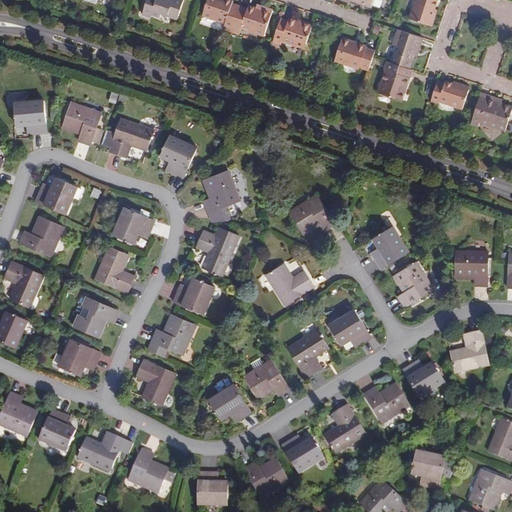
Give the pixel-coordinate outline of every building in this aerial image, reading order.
[(148,0),(145,10),(152,13),(161,16),(162,13),(178,18),(184,0),(148,0)] [(225,26),(233,28),(240,6),(233,3),(234,0),(232,0),(208,0),(203,15),(226,22),(225,26)] [(418,0),(415,0),(410,19),(412,19),(418,0)] [(418,0),(412,19),(433,26),(436,15),(434,14),(436,10),(439,1),(437,0),(418,0)] [(233,28),(241,31),(242,28),(265,36),(273,10),(263,6),(262,10),(256,8),(249,5),(248,9),(240,6),(233,28)] [(281,18),(274,41),(281,43),(282,41),(305,48),(312,26),(290,18),(289,21),(281,18)] [(398,46),(392,63),(411,69),(419,44),(414,42),(416,36),(398,30),(394,44),(398,46)] [(411,69),(413,70),(424,38),(416,36),(414,42),(419,44),(411,69)] [(361,68),(369,70),(374,57),(376,51),(367,48),(368,47),(359,44),(358,45),(352,42),(343,39),(336,61),(360,69),(361,68)] [(410,78),(413,70),(411,69),(392,63),(388,62),(385,70),(386,71),(379,93),(403,101),(406,91),(403,90),(408,78),(410,78)] [(438,81),(432,100),(439,102),(440,100),(447,103),(447,104),(463,109),(470,88),(455,82),(454,84),(446,81),(445,83),(438,81)] [(116,102),(120,92),(113,90),(109,100),(116,102)] [(482,93),(471,123),(479,126),(480,122),(505,131),(511,111),(511,106),(503,103),(489,99),(490,96),(482,93)] [(17,126),(28,126),(34,126),(34,134),(48,133),(45,101),(26,102),(26,100),(16,101),(17,126)] [(63,128),(81,134),(86,136),(83,143),(91,146),(93,141),(98,143),(103,130),(98,128),(103,113),(72,103),(63,128)] [(147,151),(154,131),(122,119),(116,134),(110,133),(106,145),(111,147),(110,151),(127,158),(132,145),(147,151)] [(161,156),(171,161),(176,163),(172,172),(184,177),(198,148),(181,140),(182,138),(172,134),(161,156)] [(176,163),(171,161),(168,169),(172,172),(176,163)] [(204,181),(211,199),(213,203),(206,205),(210,213),(214,212),(218,221),(231,219),(226,207),(240,201),(228,171),(204,181)] [(69,195),(74,185),(57,178),(52,188),(50,192),(42,189),(37,201),(66,215),(74,197),(69,195)] [(78,187),(74,185),(69,195),(74,197),(78,187)] [(91,195),(99,198),(102,190),(94,187),(91,195)] [(304,235),(321,225),(325,223),(329,228),(336,224),(319,195),(290,211),(304,235)] [(125,208),(118,225),(123,226),(118,236),(135,244),(139,234),(141,230),(150,234),(155,221),(125,208)] [(213,221),(218,221),(214,212),(210,213),(213,221)] [(31,238),(24,235),(21,243),(51,257),(65,227),(41,217),(33,234),(31,238)] [(123,226),(118,225),(114,234),(118,236),(123,226)] [(383,253),(375,257),(382,270),(410,252),(400,236),(402,235),(397,226),(374,239),(380,248),(383,253)] [(148,238),(150,234),(141,230),(139,234),(148,238)] [(243,238),(229,232),(225,240),(205,231),(198,247),(209,252),(203,268),(222,276),(234,248),(238,249),(243,238)] [(130,255),(111,247),(96,279),(128,293),(135,276),(123,271),(130,255)] [(373,253),(375,257),(383,253),(380,248),(373,253)] [(456,278),(475,279),(480,279),(480,286),(488,286),(489,252),(457,251),(456,278)] [(295,275),(302,270),(295,260),(288,265),(295,275)] [(31,307),(44,275),(13,261),(6,278),(18,283),(11,298),(31,307)] [(395,275),(405,292),(407,296),(401,300),(406,307),(434,290),(418,262),(395,275)] [(315,287),(305,271),(294,278),(285,264),(267,275),(285,306),(315,287)] [(204,314),(211,297),(207,295),(211,286),(194,278),(190,288),(188,293),(180,290),(175,302),(204,314)] [(182,284),(180,290),(188,293),(190,288),(182,284)] [(207,295),(211,297),(216,287),(211,286),(207,295)] [(99,338),(107,320),(109,315),(116,318),(119,311),(88,297),(75,327),(99,338)] [(342,345),(351,339),(356,337),(360,345),(372,337),(355,310),(340,319),(339,317),(329,323),(342,345)] [(8,311),(3,321),(1,326),(0,325),(0,340),(17,348),(29,321),(8,311)] [(172,314),(165,331),(163,336),(156,333),(153,341),(183,354),(196,324),(172,314)] [(330,348),(318,330),(289,348),(307,378),(323,368),(316,357),(330,348)] [(482,331),(464,335),(467,348),(451,352),(456,373),(489,365),(482,331)] [(356,337),(351,339),(356,347),(360,345),(356,337)] [(88,361),(96,365),(102,352),(72,339),(64,356),(69,358),(65,368),(81,376),(85,366),(88,361)] [(69,358),(64,356),(60,366),(65,368),(69,358)] [(176,373),(145,360),(138,377),(150,382),(143,397),(163,405),(176,373)] [(258,399),(275,389),(279,386),(283,393),(290,388),(272,360),(245,376),(258,399)] [(94,370),(96,365),(88,361),(85,366),(94,370)] [(419,361),(415,364),(420,371),(424,368),(419,361)] [(420,371),(415,364),(404,371),(421,398),(436,389),(434,384),(443,379),(433,363),(424,368),(420,371)] [(434,384),(436,389),(445,383),(443,379),(434,384)] [(377,396),(373,390),(366,395),(383,423),(411,406),(397,384),(380,394),(377,396)] [(234,385),(219,395),(221,399),(213,404),(222,420),(231,414),(235,412),(240,419),(252,412),(234,385)] [(17,403),(19,396),(12,393),(0,419),(0,424),(27,436),(38,412),(21,404),(17,403)] [(221,399),(219,395),(210,400),(213,404),(221,399)] [(367,434),(349,405),(333,415),(340,427),(326,435),(337,453),(367,434)] [(41,440),(57,447),(59,443),(70,447),(77,430),(67,425),(62,423),(66,415),(54,410),(41,440)] [(236,422),(240,419),(235,412),(231,414),(236,422)] [(71,418),(66,415),(62,423),(67,425),(71,418)] [(511,423),(502,419),(489,451),(511,460),(511,423)] [(125,440),(109,432),(103,445),(88,438),(80,458),(111,472),(125,440)] [(299,436),(294,439),(300,446),(304,443),(299,436)] [(300,446),(294,439),(283,446),(300,473),(316,463),(313,459),(323,453),(313,438),(304,443),(300,446)] [(59,443),(57,447),(68,452),(70,447),(59,443)] [(148,459),(150,452),(143,449),(130,480),(159,493),(170,469),(152,461),(148,459)] [(429,478),(427,487),(439,489),(446,458),(418,451),(413,474),(423,477),(429,478)] [(313,459),(316,463),(325,457),(323,453),(313,459)] [(256,471),(252,465),(245,470),(263,498),(290,481),(276,459),(259,469),(256,471)] [(495,510),(503,492),(505,488),(511,491),(511,487),(511,482),(483,470),(470,500),(495,510)] [(169,471),(167,480),(173,482),(176,473),(169,471)] [(213,482),(213,473),(199,472),(199,505),(217,506),(217,500),(228,501),(228,482),(218,482),(213,482)] [(366,511),(390,511),(393,509),(397,505),(402,509),(407,503),(382,482),(360,507),(366,511)]
